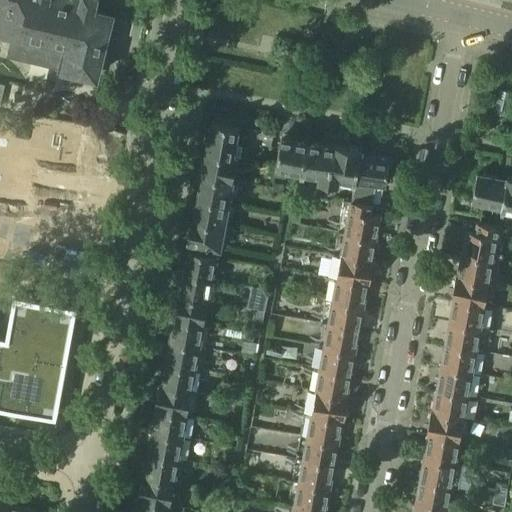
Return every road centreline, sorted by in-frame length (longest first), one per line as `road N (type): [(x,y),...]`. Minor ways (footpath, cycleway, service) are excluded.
road 1 (residential): [(370,511),(463,17)]
road 2 (residential): [(97,468),(181,0)]
